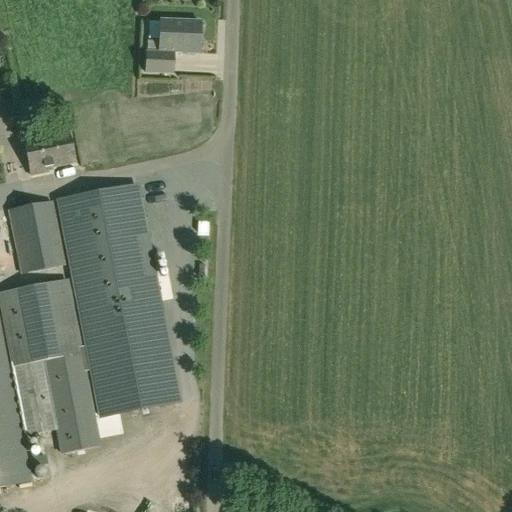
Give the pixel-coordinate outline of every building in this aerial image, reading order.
[(199,54),(200,22),(160,21),(159,42),(147,41),(145,73),(172,74),(173,53),(199,54)] [(46,168),(73,163),(67,133),(23,142),(30,175),(46,172),(46,168)] [(181,406),(138,186),(55,202),(98,423),(181,406)] [(20,274),(64,265),(51,201),(7,210),(20,274)] [(67,282),(23,290),(0,294),(0,311),(11,366),(8,367),(0,328),(0,487),(30,482),(9,376),(13,376),(24,436),(56,430),(61,455),(99,447),(67,282)]
